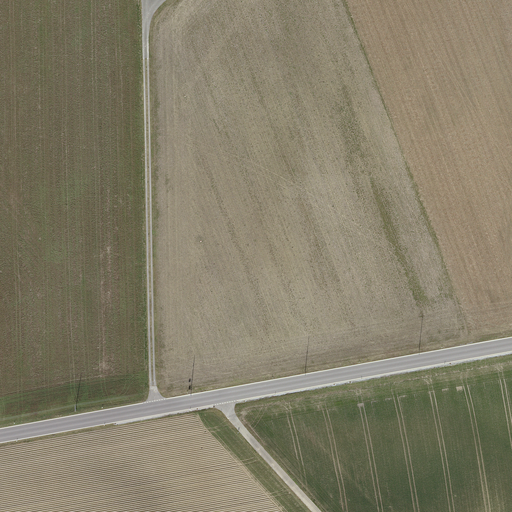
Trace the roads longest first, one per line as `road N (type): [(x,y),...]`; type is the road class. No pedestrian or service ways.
road 1 (tertiary): [(511,343),(0,435)]
road 2 (track): [(154,406),(144,0)]
road 3 (track): [(216,395),(321,511)]
